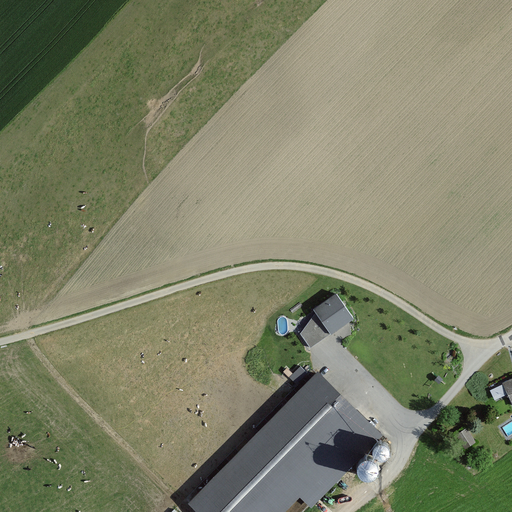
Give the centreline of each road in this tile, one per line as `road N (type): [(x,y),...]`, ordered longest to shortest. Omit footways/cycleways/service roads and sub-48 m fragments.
road 1 (track): [(511,335),(465,340),(351,278),(273,265),(0,341)]
road 2 (track): [(482,344),(461,382),(339,511)]
road 3 (track): [(321,344),(407,437)]
